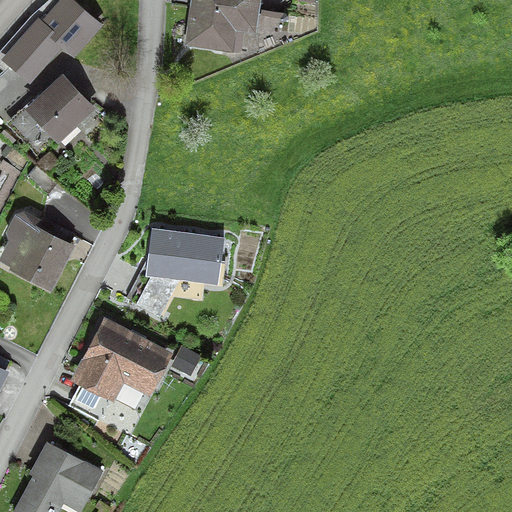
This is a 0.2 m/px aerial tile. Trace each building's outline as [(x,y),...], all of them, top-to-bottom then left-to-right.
[(4,58),(30,81),(63,44),(74,55),(100,25),(72,0),(61,0),(42,22),(39,19),(4,58)] [(250,30),(252,15),(254,0),(193,0),(188,42),(221,47),(221,51),(235,53),(240,50),(243,29),(250,30)] [(29,109),(59,140),(93,108),(63,76),(29,109)] [(46,195),(56,184),(35,166),(26,177),(46,195)] [(13,269),(46,286),(67,246),(35,229),(39,222),(22,214),(15,216),(6,233),(9,240),(13,243),(3,262),(14,268),(13,269)] [(225,234),(152,224),(146,270),(219,280),(225,234)] [(104,325),(76,378),(103,392),(113,372),(146,390),(164,356),(104,325)] [(84,501),(99,472),(51,446),(15,511),(53,511),(65,491),(84,501)]
